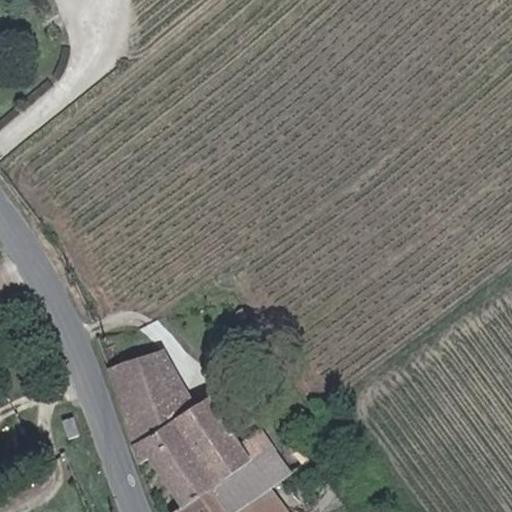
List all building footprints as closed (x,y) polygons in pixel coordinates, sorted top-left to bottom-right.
[(197,406),(163,351),(138,362),(151,394),(146,409),(125,417),(135,447),(197,406)] [(151,394),(138,362),(109,374),(125,417),(146,409),(151,394)] [(312,405),(280,362),(274,366),(278,371),(271,377),(298,413),(312,405)] [(153,461),(186,511),(217,492),(231,511),(243,511),(270,493),(307,466),(288,439),(287,437),(269,451),(250,464),(240,449),(210,399),(198,407),(197,406),(135,447),(143,468),(153,461)] [(69,416),(59,419),(65,438),(75,434),(69,416)] [(269,451),(259,436),(240,449),(250,464),(269,451)] [(231,511),(217,492),(186,511),(184,511),(283,511),(270,493),(243,511),(231,511)]
